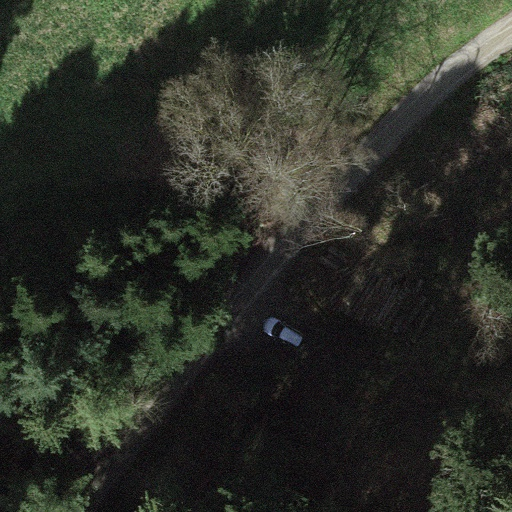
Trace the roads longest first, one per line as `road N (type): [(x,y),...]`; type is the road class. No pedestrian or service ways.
road 1 (track): [(122,446),(448,75),(511,31)]
road 2 (track): [(122,446),(0,440)]
